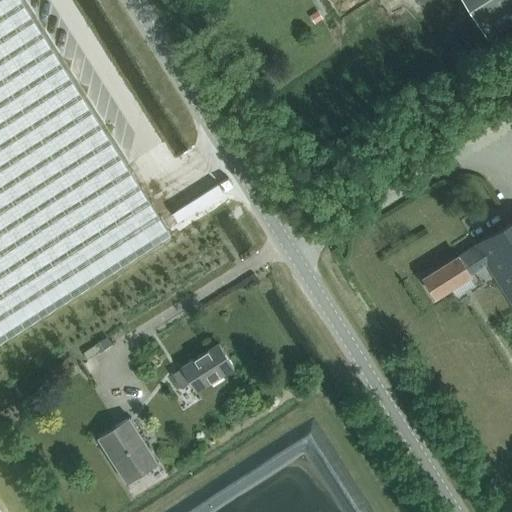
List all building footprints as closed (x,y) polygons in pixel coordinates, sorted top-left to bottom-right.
[(0,0),(0,341),(171,232),(22,0),(0,0)] [(440,142),(448,136),(445,131),(436,136),(440,142)] [(511,220),(475,245),(487,264),(511,303),(511,220)] [(470,275),(487,264),(475,245),(423,278),(436,298),(471,276),(470,275)] [(218,343),(178,370),(178,371),(171,376),(183,395),(191,390),(193,393),(233,367),(218,343)] [(125,481),(148,466),(157,460),(128,415),(96,435),(125,481)]
